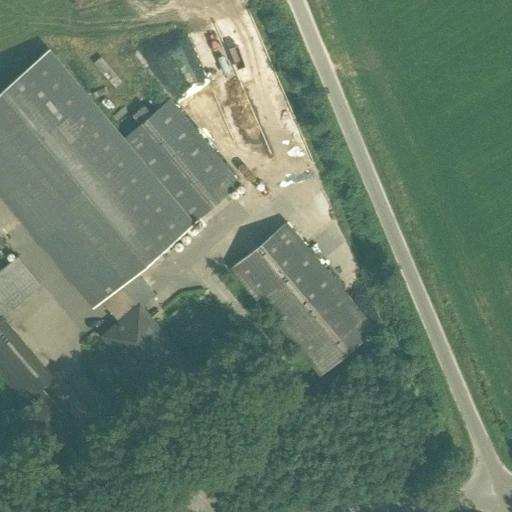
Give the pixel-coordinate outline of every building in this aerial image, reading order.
[(138,302),(141,306),(156,295),(134,269),(231,179),(168,101),(118,142),(41,48),(0,80),(0,201),(90,306),(119,282),(134,304),(138,302)] [(369,328),(277,225),(226,271),(318,374),(369,328)] [(0,273),(0,315),(2,318),(43,285),(18,257),(0,273)] [(138,302),(134,304),(98,336),(148,396),(187,365),(141,306),(138,302)] [(54,381),(2,318),(0,319),(0,371),(26,403),(11,416),(63,478),(94,452),(42,391),(54,381)]
